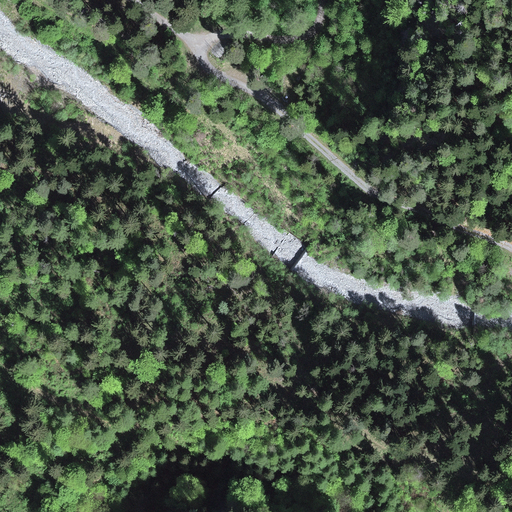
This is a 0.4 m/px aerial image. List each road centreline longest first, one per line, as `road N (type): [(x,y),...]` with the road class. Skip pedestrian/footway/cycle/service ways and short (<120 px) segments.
road 1 (track): [(197,42),(216,73),(256,93),(379,194),(511,247)]
road 2 (track): [(322,0),(317,27),(301,37),(230,33),(197,42),(129,0)]
